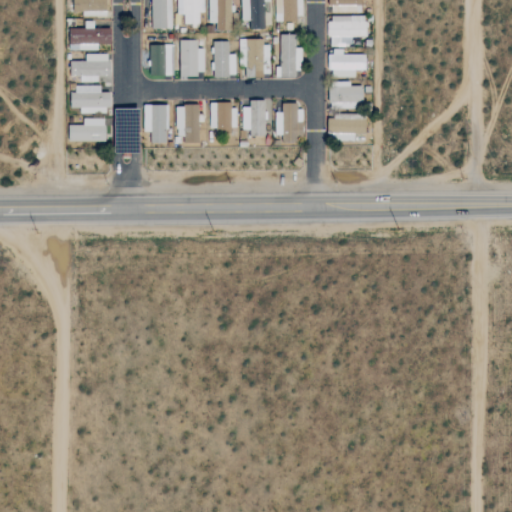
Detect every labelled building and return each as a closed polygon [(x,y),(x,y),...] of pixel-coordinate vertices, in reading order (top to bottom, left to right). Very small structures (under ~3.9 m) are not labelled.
[(107,15),(106,0),(73,0),(74,12),(82,12),(82,16),(107,15)] [(151,0),(152,28),(172,28),(171,0),(151,0)] [(199,24),(199,12),(204,13),(204,0),(177,0),(177,14),(183,14),(182,24),(199,24)] [(208,0),(208,23),(215,23),(215,30),(231,30),(231,0),(208,0)] [(248,0),(248,29),(264,29),(264,0),(248,0)] [(275,0),(275,20),(301,20),(300,0),(275,0)] [(361,11),(361,0),(328,0),(328,10),(361,11)] [(367,36),(366,16),(328,16),(328,37),(331,37),(331,44),(352,44),(352,36),(367,36)] [(69,28),(69,50),(98,50),(98,45),(111,44),(111,28),(93,28),(93,21),(85,22),(85,28),(69,28)] [(301,48),(296,47),(296,34),(281,34),(280,67),(275,67),(275,77),(300,78),(301,48)] [(180,75),(204,75),(204,48),(197,48),(197,40),(179,40),(180,75)] [(269,76),(270,41),(238,40),(238,58),(245,59),(245,76),(269,76)] [(228,41),(212,41),(214,77),(236,76),(235,54),(229,54),(228,41)] [(150,45),(151,75),(172,75),(172,45),(150,45)] [(343,54),(343,51),(329,51),(329,77),(355,77),(355,70),(366,70),(366,54),(343,54)] [(109,54),(85,54),(85,61),(70,62),(70,76),(79,76),(79,81),(98,81),(98,76),(110,76),(109,54)] [(363,86),(350,86),(350,81),(329,82),(330,109),(356,108),(356,103),(363,102),(363,86)] [(80,113),(109,113),(109,92),(100,93),(100,86),(72,86),(72,108),(80,108),(80,113)] [(242,102),(241,129),(249,130),(249,135),(265,136),(266,103),(242,102)] [(275,112),(275,135),(282,134),(283,140),(302,140),(301,103),(282,103),(282,112),(275,112)] [(167,104),(143,105),(143,131),(150,131),(150,143),(167,142),(167,104)] [(176,105),(178,143),(199,142),(198,119),(199,119),(198,104),(176,105)] [(330,115),(329,141),(354,141),(354,134),(366,134),(366,116),(330,115)] [(68,141),(105,141),(105,118),(83,119),(83,126),(68,126),(68,141)]
